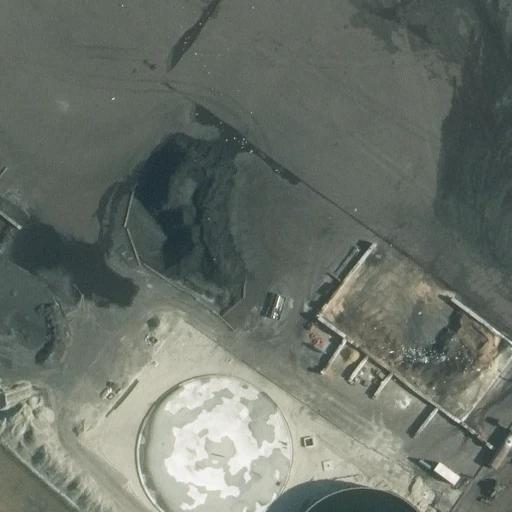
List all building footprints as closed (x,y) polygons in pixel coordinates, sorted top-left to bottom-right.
[(330,239),(344,248),(356,231),(342,221),(330,239)] [(392,260),(345,331),(393,363),(441,292),(392,260)] [(501,353),(501,335),(479,335),(479,344),(485,344),(485,353),(501,353)] [(428,441),(428,474),(463,473),(463,462),(469,462),(469,441),(428,441)] [(407,511),(396,505),(382,500),(369,498),(356,499),(341,503),(335,505),(327,510),(323,511),(407,511)]
